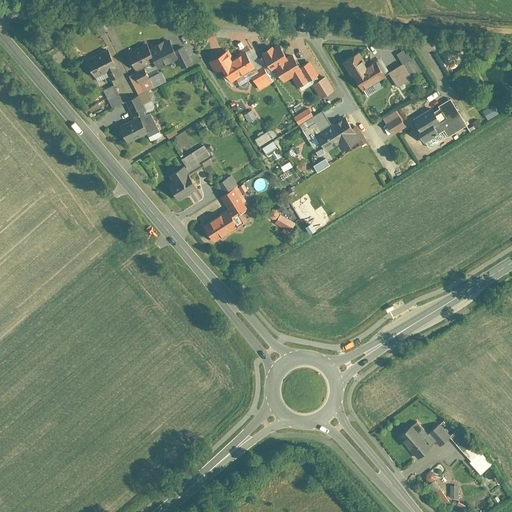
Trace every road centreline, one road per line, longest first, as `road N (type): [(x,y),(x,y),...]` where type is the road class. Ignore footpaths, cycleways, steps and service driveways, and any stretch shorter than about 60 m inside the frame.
road 1 (residential): [(0,19),(18,12),(471,49)]
road 2 (tertiary): [(0,34),(226,300)]
